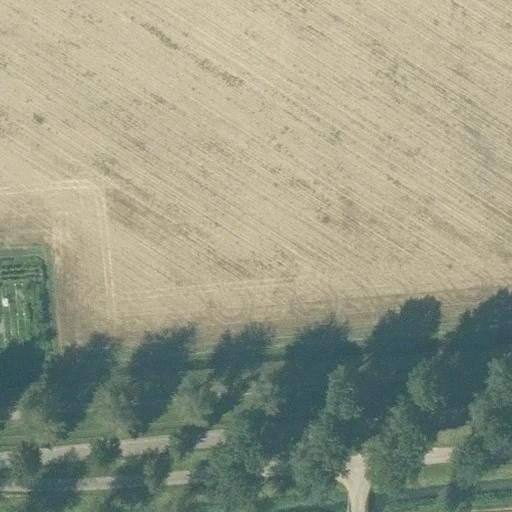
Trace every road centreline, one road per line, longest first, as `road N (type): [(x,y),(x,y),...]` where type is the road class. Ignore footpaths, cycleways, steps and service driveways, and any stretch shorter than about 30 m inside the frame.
road 1 (tertiary): [(0,462),(511,412)]
road 2 (unclassified): [(0,484),(355,466)]
road 3 (unclassified): [(355,466),(511,450)]
